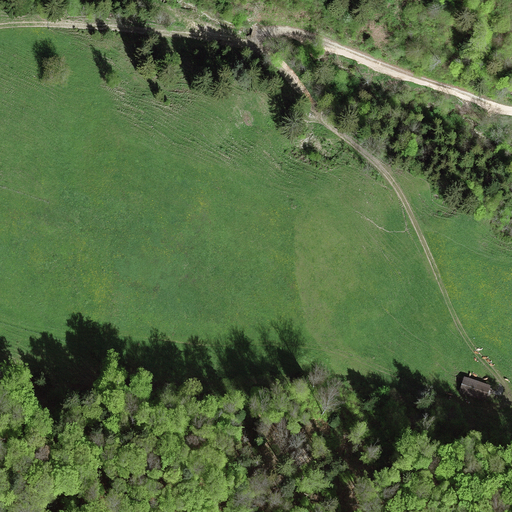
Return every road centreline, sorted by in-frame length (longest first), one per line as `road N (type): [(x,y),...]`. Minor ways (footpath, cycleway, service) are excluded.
road 1 (track): [(511,110),(303,32),(267,30),(262,43),(390,177),(465,341),(507,392),(500,405),(469,403),(309,344)]
road 2 (track): [(262,43),(0,27)]
